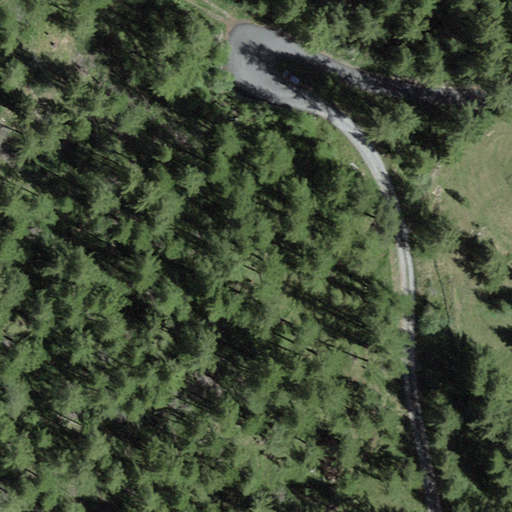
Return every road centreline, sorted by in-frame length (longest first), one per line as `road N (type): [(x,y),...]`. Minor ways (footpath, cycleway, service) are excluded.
road 1 (track): [(254,52),(258,82),(371,142),(404,217),(415,277),(416,369),(442,511)]
road 2 (track): [(511,114),(350,77),(273,45),(254,52)]
